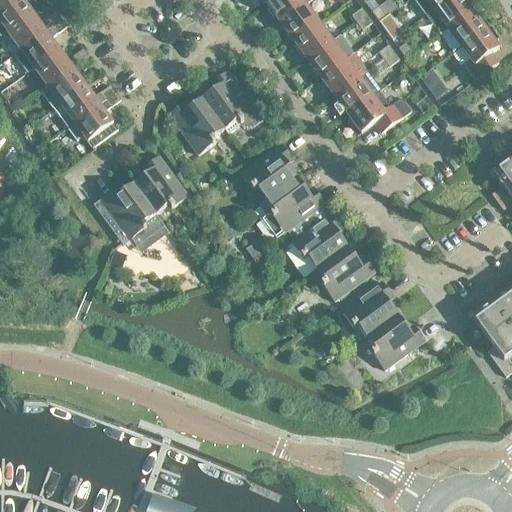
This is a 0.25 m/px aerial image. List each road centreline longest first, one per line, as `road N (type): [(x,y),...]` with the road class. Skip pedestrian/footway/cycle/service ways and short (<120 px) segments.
road 1 (residential): [(429,499),(373,472),(293,455),(63,368),(0,357)]
road 2 (residential): [(360,207),(239,46),(209,28)]
road 3 (residential): [(360,207),(452,136),(490,141),(511,126)]
road 4 (residential): [(72,172),(129,126),(142,71)]
